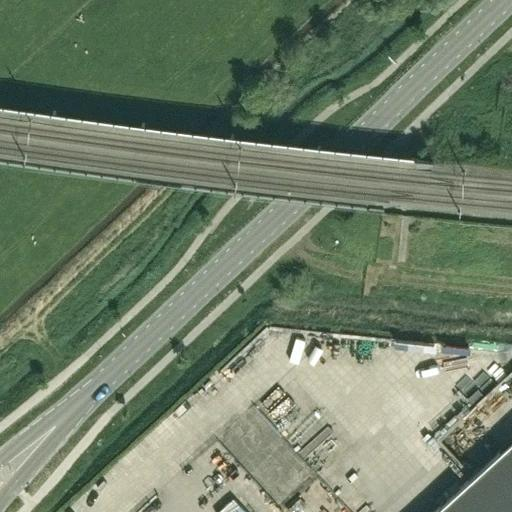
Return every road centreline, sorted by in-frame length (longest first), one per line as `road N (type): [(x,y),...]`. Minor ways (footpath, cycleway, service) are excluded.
road 1 (secondary): [(34,446),(509,0)]
road 2 (track): [(511,292),(328,269),(265,230)]
